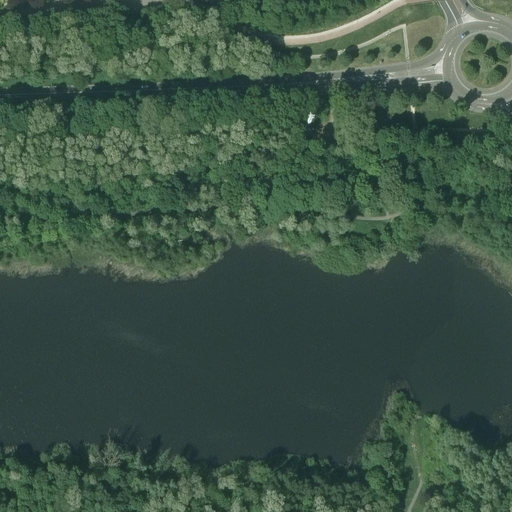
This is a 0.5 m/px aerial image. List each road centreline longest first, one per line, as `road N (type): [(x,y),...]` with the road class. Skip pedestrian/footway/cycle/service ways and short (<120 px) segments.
road 1 (secondary): [(0,95),(353,79)]
road 2 (residential): [(0,20),(56,7),(166,0)]
